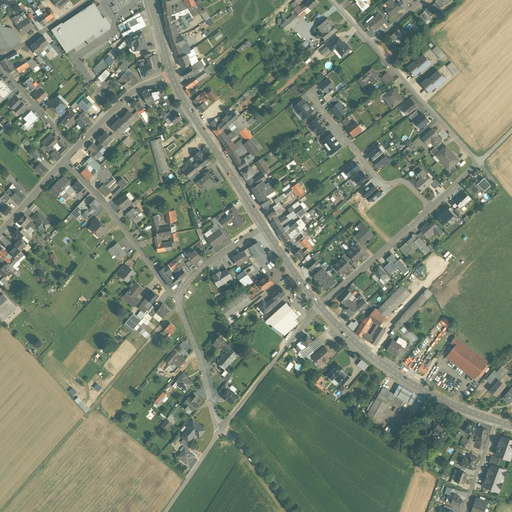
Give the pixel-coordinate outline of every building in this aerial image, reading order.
[(0,0),(0,6),(2,9),(3,9),(4,9),(5,9),(6,9),(6,8),(6,7),(6,6),(12,2),(10,0),(0,0)] [(52,0),(59,9),(69,1),(68,0),(52,0)] [(161,0),(163,10),(164,10),(171,9),(170,5),(169,0),(161,0)] [(184,0),(181,1),(170,5),(171,9),(171,15),(186,9),(188,8),(184,0)] [(184,0),(188,8),(196,5),(195,3),(193,0),(184,0)] [(315,0),(309,0),(306,4),(308,7),(311,10),(318,3),(315,0)] [(354,0),(357,3),(356,4),(363,12),(367,8),(369,6),(366,3),(368,0),(354,0)] [(396,5),(391,0),(389,0),(384,4),(388,8),(385,11),(391,18),(400,10),(396,5)] [(436,0),(435,2),(435,3),(440,8),(445,4),(445,5),(449,2),(451,0),(436,0)] [(440,8),(435,3),(433,5),(439,12),(442,10),(440,8)] [(60,42),(67,52),(94,34),(96,37),(110,29),(111,25),(105,17),(103,19),(93,4),(63,25),(62,23),(52,30),(55,34),(53,35),(58,43),(60,42)] [(188,8),(186,9),(188,13),(192,19),(200,14),(201,15),(204,13),(201,9),(198,4),(196,5),(188,8)] [(439,12),(433,5),(430,7),(435,12),(435,13),(436,14),(439,12)] [(430,6),(425,10),(425,11),(420,16),(425,22),(431,17),(430,17),(435,13),(435,12),(430,7),(430,6)] [(186,9),(171,15),(172,17),(175,16),(176,20),(177,20),(183,16),(184,16),(188,13),(186,9)] [(45,13),(43,15),(48,21),(54,17),(51,14),(49,10),(45,13)] [(210,18),(206,12),(204,13),(201,15),(205,21),(210,18)] [(296,12),(280,26),(285,32),(301,18),(296,12)] [(188,13),(184,16),(188,23),(193,20),(192,19),(188,13)] [(368,22),(368,23),(372,27),(375,31),(386,22),(379,13),(374,18),(373,16),(367,22),(368,22)] [(22,15),(19,18),(19,17),(17,19),(16,17),(12,19),(15,23),(17,25),(24,19),(25,21),(28,19),(25,14),(22,16),(22,15)] [(48,21),(43,15),(41,16),(35,20),(38,24),(39,23),(42,26),(48,21)] [(171,15),(164,18),(166,26),(169,37),(177,33),(176,28),(175,24),(177,23),(176,20),(175,16),(172,17),(171,15)] [(133,20),(129,22),(129,23),(132,27),(130,28),(131,29),(127,32),(128,35),(141,29),(146,26),(141,16),(133,20)] [(183,16),(177,20),(179,22),(184,30),(190,26),(188,23),(184,16),(183,16)] [(210,18),(205,21),(209,27),(214,23),(210,18)] [(17,25),(16,25),(23,35),(31,29),(29,27),(32,25),(28,19),(25,21),(24,19),(17,25)] [(330,23),(327,19),(321,24),(326,31),(323,34),(321,36),(324,40),(335,31),(329,24),(330,23)] [(4,27),(1,22),(0,22),(0,30),(2,35),(12,28),(4,27)] [(326,31),(321,24),(318,27),(323,34),(326,31)] [(401,27),(389,38),(397,47),(409,35),(401,27)] [(2,35),(0,30),(0,48),(4,50),(11,48),(20,43),(12,28),(2,35)] [(128,35),(130,38),(142,32),(141,29),(128,35)] [(202,36),(204,38),(211,33),(209,31),(207,32),(205,29),(202,31),(204,34),(202,36)] [(130,38),(125,40),(118,48),(120,50),(126,44),(129,43),(132,48),(133,52),(139,50),(146,48),(142,33),(142,32),(130,38)] [(213,37),(216,41),(222,36),(219,32),(213,37)] [(49,44),(44,37),(37,42),(42,49),(49,44)] [(176,40),(171,42),(176,56),(182,53),(181,51),(179,46),(185,43),(182,37),(176,40)] [(338,37),(327,46),(331,51),(332,52),(336,48),(343,56),(351,50),(347,44),(345,46),(338,37)] [(248,40),(237,50),(240,54),(252,44),(248,40)] [(42,49),(37,42),(31,47),(38,55),(41,53),(40,52),(43,49),(42,49)] [(185,43),(179,46),(181,51),(182,51),(182,50),(189,47),(187,42),(185,43)] [(49,44),(42,49),(43,49),(44,50),(46,53),(49,50),(52,48),(49,44)] [(327,46),(321,52),(325,57),(331,51),(327,46)] [(436,46),(432,50),(441,60),(445,56),(436,46)] [(182,51),(181,51),(182,53),(176,56),(178,59),(187,55),(191,53),(190,52),(191,51),(189,47),(182,50),(182,51)] [(196,47),(191,51),(190,52),(191,53),(187,55),(189,59),(191,63),(192,63),(192,61),(197,59),(195,55),(199,54),(196,47)] [(315,51),(311,47),(307,51),(311,55),(315,51)] [(423,54),(413,63),(413,62),(406,68),(414,76),(423,69),(431,63),(423,54)] [(12,55),(1,61),(4,65),(10,62),(11,61),(11,60),(13,58),(12,55)] [(152,56),(146,58),(148,64),(153,73),(158,71),(154,55),(152,56)] [(187,55),(178,59),(182,67),(190,63),(191,63),(189,59),(187,55)] [(109,56),(105,61),(110,65),(114,60),(109,56)] [(221,66),(223,68),(232,60),(230,58),(221,66)] [(37,66),(32,59),(27,62),(28,64),(30,66),(32,70),(37,66)] [(198,62),(193,66),(192,67),(188,69),(192,75),(193,74),(194,77),(199,74),(199,73),(197,70),(203,67),(199,61),(198,62)] [(10,62),(4,65),(9,73),(14,70),(15,69),(10,62)] [(460,72),(451,62),(446,66),(455,76),(460,72)] [(28,64),(24,67),(21,63),(15,67),(16,69),(15,69),(17,71),(19,73),(30,66),(28,64)] [(46,66),(44,67),(48,72),(51,70),(50,70),(53,68),(49,63),(46,66)] [(129,69),(123,63),(118,67),(124,73),(129,69)] [(141,68),(140,68),(142,72),(145,77),(153,73),(148,64),(144,66),(141,68)] [(206,68),(203,70),(203,71),(199,74),(203,79),(211,73),(206,68)] [(380,79),(374,72),(374,71),(372,68),(365,74),(362,77),(357,80),(363,87),(367,83),(370,80),(374,84),(376,82),(380,79)] [(106,69),(98,78),(102,82),(110,74),(106,69)] [(188,69),(181,73),(184,79),(192,75),(188,69)] [(437,71),(428,79),(427,78),(421,84),(428,92),(437,85),(438,86),(445,79),(437,71)] [(127,77),(124,73),(119,79),(122,83),(126,88),(131,84),(126,78),(127,77)] [(139,82),(132,73),(127,77),(126,78),(131,84),(133,86),(139,82)] [(387,73),(381,78),(386,84),(391,79),(387,73)] [(194,77),(198,82),(203,79),(199,74),(194,77)] [(194,77),(184,85),(187,90),(189,88),(198,82),(194,77)] [(31,82),(28,79),(23,83),(26,86),(25,87),(27,89),(28,89),(30,91),(35,88),(36,87),(35,87),(33,84),(33,82),(31,82)] [(328,79),(320,85),(327,93),(328,91),(329,92),(333,89),(332,88),(334,86),(328,79)] [(0,100),(2,102),(11,92),(7,87),(8,86),(2,80),(1,81),(0,80),(0,100)] [(41,81),(35,87),(36,87),(35,88),(37,90),(38,89),(41,87),(43,84),(41,81)] [(296,84),(290,89),(297,96),(300,94),(297,91),(300,89),(296,84)] [(205,93),(213,102),(218,98),(216,95),(210,88),(205,93)] [(164,89),(151,91),(151,89),(148,90),(148,91),(154,101),(159,98),(161,100),(160,100),(164,107),(172,103),(167,93),(166,93),(164,89)] [(387,94),(385,96),(385,97),(393,108),(403,100),(394,89),(387,94)] [(43,90),(40,92),(35,97),(39,102),(47,95),(43,90)] [(154,101),(148,91),(142,94),(148,105),(154,102),(154,101)] [(385,92),(378,97),(381,100),(385,97),(385,96),(387,94),(385,92)] [(203,93),(193,101),(198,107),(204,102),(208,99),(203,93)] [(327,102),(332,98),(328,93),(323,97),(327,102)] [(12,102),(9,105),(14,109),(22,102),(17,97),(12,102)] [(54,100),(49,105),(54,110),(62,101),(57,97),(54,100)] [(93,104),(85,97),(78,104),(86,112),(93,104)] [(338,103),(334,97),(332,98),(327,102),(332,108),(338,103)] [(409,99),(402,104),(404,107),(411,102),(409,99)] [(298,104),(294,107),(295,108),(299,113),(308,106),(303,100),(298,104)] [(62,101),(54,110),(59,115),(59,114),(63,110),(67,106),(62,101)] [(143,108),(139,101),(133,105),(137,111),(143,108)] [(404,107),(402,108),(407,114),(416,107),(412,101),(411,102),(404,107)] [(22,102),(14,109),(19,115),(21,112),(26,107),(22,102)] [(198,107),(197,108),(202,113),(207,109),(208,108),(206,106),(204,102),(198,107)] [(343,107),(339,102),(332,108),(331,109),(338,118),(342,114),(345,114),(345,111),(346,111),(346,110),(346,107),(343,107)] [(402,104),(398,108),(404,116),(407,114),(402,108),(404,107),(402,104)] [(308,106),(299,113),(303,118),(303,119),(308,116),(313,111),(308,106)] [(72,110),(61,121),(68,128),(73,122),(74,122),(76,121),(79,117),(76,114),(72,110)] [(31,111),(23,118),(27,121),(26,122),(27,122),(24,125),(28,128),(38,118),(31,111)] [(129,111),(127,113),(122,119),(125,123),(128,126),(136,118),(133,115),(129,111)] [(416,111),(409,117),(413,122),(414,121),(420,117),(416,111)] [(234,112),(229,116),(228,115),(220,121),(226,128),(233,122),(237,118),(238,117),(234,112)] [(178,113),(170,118),(173,123),(174,124),(182,119),(178,113)] [(89,120),(82,114),(79,117),(76,121),(80,125),(80,126),(81,127),(83,127),(84,126),(84,125),(89,120)] [(420,117),(414,121),(420,128),(422,126),(423,127),(426,125),(425,124),(428,121),(423,114),(420,117)] [(238,117),(237,118),(233,122),(238,128),(241,131),(245,128),(248,125),(247,123),(241,115),(238,117)] [(347,117),(342,121),(345,126),(351,121),(347,117)] [(125,123),(122,119),(120,118),(116,123),(124,131),(128,126),(125,123)] [(247,123),(248,125),(250,126),(256,122),(253,118),(247,123)] [(310,118),(304,123),(307,126),(309,125),(308,124),(312,121),(310,118)] [(309,125),(313,130),(321,123),(316,118),(312,121),(308,124),(309,125)] [(216,124),(212,127),(214,129),(213,130),(217,135),(222,131),(226,128),(220,121),(216,124)] [(355,122),(347,128),(353,136),(357,133),(360,131),(357,127),(358,126),(355,122)] [(124,131),(116,123),(111,127),(119,135),(124,131)] [(317,135),(318,136),(322,133),(326,129),(321,123),(313,130),(317,135)] [(238,128),(228,137),(231,140),(235,145),(242,139),(238,134),(241,131),(238,128)] [(253,137),(245,128),(241,131),(238,134),(242,139),(243,138),(246,142),(250,140),(253,137)] [(436,133),(432,129),(422,139),(426,143),(429,140),(435,147),(442,141),(437,136),(435,134),(436,133)] [(228,137),(222,131),(217,135),(219,138),(225,145),(231,140),(228,137)] [(110,136),(106,132),(102,137),(101,136),(98,139),(101,143),(105,147),(104,145),(107,143),(108,144),(113,139),(113,138),(110,136)] [(336,140),(331,134),(326,138),(321,142),(326,148),(336,140)] [(51,139),(52,137),(50,135),(42,143),(44,146),(51,139)] [(263,149),(253,137),(250,140),(259,152),(263,149)] [(242,139),(235,145),(237,149),(244,144),(246,142),(243,138),(242,139)] [(51,139),(44,146),(47,150),(48,151),(58,142),(58,141),(56,139),(53,142),(51,139)] [(168,170),(160,139),(150,142),(158,172),(168,170)] [(225,145),(223,146),(229,154),(234,151),(237,149),(235,145),(231,140),(225,145)] [(259,152),(250,140),(246,142),(244,144),(249,150),(251,153),(253,156),(259,152)] [(341,147),(336,140),(326,148),(330,154),(335,151),(341,147)] [(377,142),(370,148),(372,151),(377,147),(378,147),(380,146),(377,142)] [(97,147),(95,149),(91,145),(88,149),(92,152),(91,153),(94,155),(98,159),(107,149),(105,147),(101,143),(97,147)] [(413,143),(408,147),(412,151),(417,147),(413,143)] [(59,153),(53,146),(48,151),(50,154),(57,161),(69,150),(64,144),(62,146),(64,148),(59,153)] [(244,144),(237,149),(234,151),(238,157),(249,150),(244,144)] [(439,152),(435,155),(449,170),(454,166),(459,161),(446,146),(439,152)] [(372,151),(368,154),(373,160),(382,153),(378,147),(377,147),(372,151)] [(435,147),(430,152),(434,156),(435,155),(439,152),(435,147)] [(204,156),(200,150),(193,156),(196,159),(197,161),(198,161),(204,156)] [(234,151),(229,154),(234,161),(239,158),(238,157),(234,151)] [(78,152),(70,160),(74,164),(75,164),(77,161),(83,156),(78,152)] [(251,153),(244,159),(247,163),(254,158),(253,156),(251,153)] [(339,153),(332,159),(334,161),(338,158),(338,159),(342,157),(339,153)] [(382,153),(373,160),(378,167),(382,163),(387,159),(386,158),(382,153)] [(209,161),(204,156),(198,161),(201,164),(203,166),(209,161)] [(391,160),(388,156),(386,158),(387,159),(382,163),(384,166),(391,160)] [(93,160),(90,157),(86,161),(93,168),(97,164),(93,160)] [(241,161),(239,158),(234,161),(236,163),(241,170),(248,165),(247,163),(244,159),(241,161)] [(269,169),(262,158),(256,162),(263,173),(269,169)] [(192,163),(189,159),(187,161),(185,163),(187,166),(181,170),(184,173),(189,168),(191,167),(194,165),(192,163)] [(296,164),(293,161),(286,166),(288,169),(296,164)] [(354,162),(349,166),(354,172),(359,168),(354,162)] [(35,169),(41,175),(47,168),(40,163),(38,166),(35,169)] [(82,166),(78,170),(81,173),(86,168),(83,165),(82,166)] [(189,168),(184,173),(188,178),(198,170),(196,168),(194,165),(191,167),(189,168)] [(349,166),(344,171),(349,176),(354,172),(349,166)] [(429,172),(423,166),(420,168),(422,170),(426,175),(429,172)] [(249,167),(241,172),(248,183),(253,180),(251,176),(254,175),(249,167)] [(86,168),(81,173),(88,180),(91,177),(93,175),(92,175),(86,168)] [(110,177),(101,168),(97,172),(99,174),(97,176),(104,183),(110,177)] [(426,175),(422,170),(417,175),(421,179),(416,183),(422,190),(428,185),(427,185),(432,181),(426,175)] [(359,176),(354,180),(359,186),(368,178),(363,172),(359,176)] [(207,173),(206,174),(204,173),(199,177),(201,178),(196,182),(203,189),(205,187),(208,190),(211,187),(212,187),(213,187),(213,186),(213,185),(216,182),(213,178),(212,179),(207,173)] [(253,180),(248,183),(252,189),(259,184),(266,178),(263,173),(253,180)] [(357,173),(350,179),(352,182),(354,180),(359,176),(357,173)] [(17,182),(9,175),(7,178),(14,185),(17,182)] [(64,176),(60,180),(65,184),(69,180),(64,176)] [(112,176),(104,184),(107,187),(115,180),(112,176)] [(75,182),(70,178),(69,180),(65,184),(67,186),(63,191),(65,193),(75,182)] [(477,179),(468,188),(475,194),(481,188),(484,192),(491,185),(484,178),(479,182),(477,179)] [(59,179),(50,189),(57,197),(63,191),(67,186),(65,184),(60,180),(59,179)] [(127,184),(122,179),(117,182),(121,186),(119,188),(121,190),(127,184)] [(435,188),(440,184),(436,179),(431,183),(435,188)] [(78,181),(72,186),(78,192),(84,187),(78,181)] [(363,187),(365,189),(371,183),(369,181),(363,187)] [(259,188),(253,191),(256,195),(271,186),(269,183),(265,185),(265,184),(261,186),(261,187),(259,188)] [(292,187),(291,188),(294,191),(299,198),(305,193),(298,183),(292,187)] [(366,198),(376,189),(371,183),(365,189),(362,192),(366,197),(366,198)] [(16,188),(12,184),(9,188),(15,193),(18,189),(16,188)] [(104,184),(98,189),(105,196),(111,191),(107,187),(104,184)] [(290,185),(283,190),(284,193),(291,188),(292,187),(290,185)] [(70,191),(68,193),(70,195),(74,192),(75,193),(76,192),(77,193),(77,194),(78,195),(85,189),(84,187),(78,192),(72,186),(69,190),(70,191)] [(271,186),(256,195),(259,200),(266,196),(274,191),(271,186)] [(119,188),(112,194),(114,196),(121,190),(119,188)] [(291,188),(284,193),(287,197),(294,191),(291,188)] [(24,194),(18,189),(15,193),(13,195),(19,200),(24,194)] [(376,189),(366,198),(371,203),(377,198),(381,194),(376,189),(377,189),(376,189)] [(66,192),(62,196),(68,202),(72,198),(68,193),(66,192)] [(381,194),(377,198),(379,200),(385,194),(383,192),(381,194)] [(471,199),(464,192),(454,201),(457,205),(461,208),(471,199)] [(280,197),(274,200),(276,204),(283,199),(287,197),(284,193),(280,196),(280,197)] [(126,195),(117,202),(121,208),(122,208),(126,204),(126,205),(127,204),(127,203),(128,202),(130,201),(126,195)] [(266,196),(259,200),(263,207),(266,212),(271,208),(268,204),(271,202),(270,200),(269,200),(266,196)] [(92,201),(89,204),(92,207),(94,210),(95,210),(100,205),(95,199),(92,201)] [(81,202),(76,208),(81,214),(87,209),(88,209),(83,204),(81,202)] [(0,210),(1,211),(6,215),(12,209),(6,204),(6,203),(3,206),(0,210)] [(38,208),(33,204),(30,209),(34,213),(38,208)] [(277,204),(273,207),(277,214),(281,212),(277,205),(277,204)] [(300,204),(294,209),(295,210),(294,211),(297,214),(299,217),(306,212),(300,204)] [(266,212),(265,212),(272,222),(278,219),(276,215),(277,214),(273,207),(271,208),(266,212)] [(76,208),(72,213),(77,219),(82,215),(81,214),(76,208)] [(138,215),(133,208),(126,214),(131,221),(133,219),(136,223),(144,217),(141,213),(138,215)] [(447,208),(437,217),(446,228),(451,224),(447,220),(450,218),(453,215),(450,212),(447,208)] [(87,209),(81,214),(82,215),(84,217),(85,218),(92,212),(89,209),(88,210),(87,209)] [(174,211),(166,212),(167,222),(176,221),(174,211)] [(239,216),(238,216),(234,211),(231,214),(231,213),(228,215),(228,216),(221,221),(225,227),(228,224),(229,225),(229,224),(228,222),(231,220),(236,228),(244,223),(239,216)] [(290,213),(279,221),(282,225),(297,214),(294,211),(290,213)] [(48,222),(38,213),(33,219),(37,223),(36,225),(40,229),(48,222)] [(30,220),(24,215),(18,222),(24,227),(28,222),(30,220)] [(154,225),(155,230),(160,229),(158,222),(159,221),(159,219),(158,215),(151,217),(152,219),(152,221),(153,225),(154,225)] [(93,224),(90,228),(99,237),(103,233),(107,228),(107,229),(98,220),(98,219),(93,224)] [(276,229),(281,226),(282,225),(279,221),(278,219),(272,222),(276,229)] [(299,225),(302,228),(306,225),(300,219),(296,222),(299,225)] [(356,236),(360,241),(362,243),(372,234),(362,222),(357,226),(362,231),(356,236)] [(443,233),(433,223),(431,225),(430,224),(430,225),(428,223),(421,229),(422,231),(427,236),(430,233),(431,234),(434,231),(439,236),(443,233)] [(289,228),(286,231),(287,233),(289,232),(290,233),(295,229),(296,228),(293,224),(289,228)] [(219,229),(216,225),(204,234),(207,238),(211,244),(213,247),(220,241),(221,242),(226,238),(219,229)] [(167,228),(155,230),(157,237),(167,234),(167,228)] [(20,232),(17,230),(13,234),(16,237),(15,238),(18,241),(17,242),(23,248),(26,245),(23,242),(24,240),(22,238),(24,236),(20,232)] [(284,232),(280,236),(285,243),(291,239),(287,233),(286,231),(284,232)] [(291,239),(285,243),(290,250),(296,245),(300,242),(305,238),(302,234),(300,236),(295,240),(295,241),(293,242),(291,239)] [(418,238),(415,241),(413,238),(413,239),(412,238),(399,249),(403,253),(407,250),(411,254),(418,247),(425,255),(430,250),(427,247),(421,240),(419,237),(418,238)] [(309,243),(305,238),(300,242),(305,248),(309,243)] [(164,244),(161,244),(160,243),(159,240),(155,241),(157,252),(165,251),(164,244)] [(23,248),(17,242),(15,245),(21,251),(23,248)] [(257,242),(246,249),(249,253),(251,252),(255,258),(260,255),(264,252),(257,242)] [(126,254),(117,243),(109,250),(113,256),(115,255),(118,260),(126,254)] [(435,250),(430,244),(427,247),(430,250),(432,253),(435,250)] [(360,250),(356,245),(356,246),(352,249),(360,259),(364,255),(360,250)] [(16,246),(10,253),(16,259),(23,253),(16,246)] [(8,253),(2,248),(0,250),(0,255),(4,259),(6,256),(8,254),(8,253)] [(299,249),(294,254),(299,260),(305,254),(302,250),(300,248),(299,249)] [(348,253),(347,253),(352,258),(356,263),(360,259),(352,249),(348,253)] [(201,258),(195,251),(191,254),(190,253),(186,256),(189,260),(193,264),(201,258)] [(243,251),(233,258),(238,266),(248,259),(247,257),(243,251)] [(347,252),(342,257),(343,258),(347,262),(352,258),(347,253),(348,253),(347,252)] [(397,261),(391,255),(386,260),(389,263),(387,264),(392,270),(389,273),(390,274),(398,267),(404,274),(408,270),(399,259),(397,261)] [(8,258),(6,256),(4,259),(8,262),(12,266),(15,262),(12,259),(10,260),(8,258)] [(315,258),(306,266),(310,271),(319,263),(315,258)] [(347,262),(343,258),(338,262),(346,271),(351,267),(347,262)] [(346,271),(338,262),(334,266),(338,270),(342,275),(346,271)] [(171,263),(169,265),(159,272),(165,279),(168,283),(171,287),(174,284),(171,280),(167,274),(173,270),(177,267),(175,263),(173,265),(171,263)] [(176,274),(182,269),(183,269),(180,264),(177,267),(173,270),(176,274)] [(387,264),(384,267),(389,273),(392,270),(387,264)] [(4,265),(0,269),(0,272),(5,277),(8,274),(9,275),(11,273),(9,270),(4,265)] [(123,266),(117,273),(120,276),(126,269),(123,266)] [(379,266),(373,272),(380,279),(381,278),(383,280),(387,276),(379,266)] [(120,276),(127,282),(128,281),(129,281),(130,280),(130,279),(135,273),(128,267),(126,269),(120,276)] [(317,272),(313,276),(317,281),(326,272),(322,268),(317,272)] [(182,269),(176,274),(177,276),(180,279),(186,275),(182,269)] [(227,272),(226,270),(218,275),(217,274),(212,276),(216,282),(215,282),(217,286),(231,278),(227,272)] [(326,272),(317,281),(321,285),(330,277),(326,272)] [(247,274),(239,280),(245,288),(253,282),(247,274)] [(177,276),(171,280),(174,284),(180,279),(177,276)] [(267,276),(258,282),(264,290),(273,284),(267,276)] [(330,277),(321,285),(325,289),(329,286),(334,281),(330,277)] [(250,288),(221,309),(224,314),(227,318),(237,311),(265,291),(264,290),(258,282),(255,285),(250,288)] [(364,293),(353,282),(351,285),(356,290),(355,290),(361,295),(364,293)] [(143,289),(136,283),(129,291),(124,297),(133,304),(137,298),(136,297),(143,289)] [(351,285),(346,290),(351,295),(351,294),(355,290),(356,290),(351,285)] [(401,286),(378,310),(375,308),(374,310),(385,317),(386,315),(388,316),(410,294),(401,286)] [(280,287),(272,293),(274,297),(277,300),(278,300),(286,295),(280,287)] [(351,295),(346,290),(338,300),(343,304),(351,295)] [(428,290),(402,317),(403,318),(407,320),(432,293),(428,290)] [(158,296),(152,291),(146,298),(149,300),(153,303),(158,296)] [(0,296),(0,317),(6,323),(19,311),(12,304),(3,294),(0,296)] [(351,295),(343,304),(346,307),(349,304),(351,303),(356,298),(351,294),(351,295)] [(262,297),(255,303),(258,306),(263,301),(265,300),(262,297)] [(274,297),(266,304),(263,301),(258,306),(264,314),(279,301),(278,300),(277,300),(274,297)] [(148,301),(145,299),(138,308),(141,311),(144,313),(153,303),(149,300),(148,301)] [(364,301),(361,302),(356,307),(358,309),(357,310),(359,311),(368,304),(366,302),(364,301)] [(21,309),(14,302),(12,304),(19,311),(21,309)] [(286,303),(266,321),(284,335),(298,323),(295,320),(298,317),(286,303)] [(351,303),(349,304),(346,307),(344,309),(352,316),(357,310),(358,309),(356,307),(351,303)] [(169,311),(162,305),(158,309),(156,313),(163,318),(169,311)] [(149,314),(152,317),(156,313),(158,309),(155,307),(149,314)] [(385,317),(374,310),(372,312),(372,321),(379,326),(385,317)] [(144,313),(141,311),(137,316),(141,320),(143,317),(146,314),(144,313)] [(237,311),(227,318),(230,321),(231,324),(240,316),(237,311)] [(149,314),(147,312),(146,314),(143,317),(148,322),(152,317),(149,314)] [(372,312),(364,321),(363,320),(362,322),(369,326),(372,321),(372,312)] [(125,324),(132,330),(141,320),(133,314),(125,324)] [(227,318),(224,314),(221,316),(226,324),(230,321),(227,318)] [(403,318),(391,330),(394,333),(407,320),(403,318)] [(348,327),(353,331),(359,324),(354,320),(348,327)] [(362,322),(355,333),(362,337),(364,333),(369,326),(362,322)] [(176,328),(170,323),(165,330),(171,334),(176,328)] [(404,324),(399,329),(403,333),(408,328),(404,324)] [(379,326),(372,337),(368,335),(365,339),(375,346),(385,330),(380,327),(379,326)] [(151,336),(143,330),(140,333),(148,340),(151,336)] [(171,334),(165,330),(162,333),(165,336),(163,339),(165,341),(171,334)] [(307,335),(305,337),(304,335),(301,337),(303,339),(301,341),(306,347),(308,345),(313,342),(312,341),(307,335)] [(223,339),(220,336),(218,338),(217,338),(216,339),(217,339),(212,345),(219,351),(221,349),(225,344),(226,343),(222,340),(223,339)] [(483,359),(454,337),(452,341),(456,344),(445,358),(470,376),(473,372),(477,375),(485,366),(483,364),(484,362),(481,360),(483,359)] [(312,357),(323,347),(315,339),(312,341),(313,342),(308,345),(306,347),(302,351),(299,354),(306,362),(312,357)] [(401,346),(392,341),(386,350),(395,356),(401,346)] [(225,344),(221,349),(223,351),(226,353),(217,363),(220,365),(219,366),(224,370),(230,364),(229,362),(236,354),(228,346),(225,344)] [(302,351),(296,345),(293,347),(299,354),(302,351)] [(323,347),(312,357),(316,362),(314,363),(317,367),(319,365),(323,362),(328,357),(331,354),(324,347),(323,347)] [(179,354),(175,350),(166,361),(170,365),(172,362),(179,368),(185,361),(178,355),(179,354)] [(424,365),(422,364),(418,369),(426,374),(429,368),(427,368),(432,361),(428,359),(426,362),(424,365)] [(349,377),(340,370),(342,368),(337,364),(327,375),(332,379),(333,377),(342,385),(349,377)] [(500,368),(497,372),(495,370),(486,381),(489,383),(493,386),(498,380),(499,381),(505,374),(506,373),(500,368)] [(193,383),(187,378),(188,377),(183,373),(176,381),(176,382),(179,384),(187,391),(193,383)] [(228,373),(224,378),(227,381),(232,375),(228,373)] [(505,374),(499,381),(505,386),(511,379),(505,374)] [(323,388),(318,383),(322,378),(320,376),(314,383),(321,390),(323,388)] [(493,386),(489,391),(496,397),(505,386),(499,381),(498,380),(493,386)] [(225,384),(219,391),(224,395),(228,389),(229,389),(230,388),(225,384)] [(343,385),(339,390),(341,392),(336,397),(339,399),(343,394),(347,390),(348,389),(343,385)] [(399,385),(393,395),(411,405),(416,396),(399,385)] [(394,393),(383,388),(377,398),(388,404),(390,401),(400,407),(404,401),(393,395),(394,393)] [(511,399),(511,389),(511,388),(503,398),(509,403),(511,399)] [(229,389),(228,389),(224,395),(222,397),(224,398),(224,397),(227,400),(226,400),(231,404),(237,396),(236,394),(235,392),(233,393),(229,389)] [(154,403),(158,407),(167,396),(163,393),(154,403)] [(194,395),(190,398),(189,397),(184,403),(185,404),(183,407),(187,410),(189,408),(193,411),(198,405),(194,402),(197,398),(194,395)] [(75,400),(86,412),(90,408),(78,397),(75,400)] [(388,404),(377,398),(367,415),(378,421),(388,404)] [(167,419),(161,426),(167,431),(172,424),(167,419)] [(189,428),(182,436),(184,438),(186,440),(187,441),(195,431),(200,435),(205,430),(193,420),(188,427),(189,428)] [(423,436),(425,437),(428,439),(429,437),(431,434),(441,439),(446,430),(434,422),(428,431),(426,430),(423,436)] [(476,428),(469,424),(464,431),(472,435),(474,431),(476,428)] [(486,429),(479,428),(478,433),(477,436),(484,438),(486,429)] [(484,438),(477,436),(477,439),(476,439),(475,442),(474,448),(482,449),(484,438)] [(511,452),(511,440),(502,437),(501,440),(499,440),(497,445),(499,445),(495,455),(509,460),(511,452)] [(191,446),(185,441),(186,440),(184,438),(181,443),(189,449),(191,446)] [(474,442),(468,440),(465,446),(464,448),(471,450),(472,447),(474,442)] [(195,456),(185,448),(178,457),(182,460),(183,459),(189,464),(195,456)] [(468,455),(467,459),(465,460),(462,459),(460,465),(466,467),(473,470),(477,458),(468,455)] [(499,459),(491,457),(489,463),(497,465),(499,459)] [(506,470),(491,465),(490,469),(488,469),(486,474),(487,474),(482,487),(498,492),(503,480),(502,479),(506,470)] [(467,474),(458,470),(457,472),(455,479),(454,480),(458,482),(463,484),(467,474)] [(448,502),(451,504),(459,507),(462,499),(456,497),(457,495),(454,494),(453,497),(451,496),(449,499),(447,499),(446,501),(448,502)] [(487,502),(476,498),(474,504),(485,508),(487,502)]
